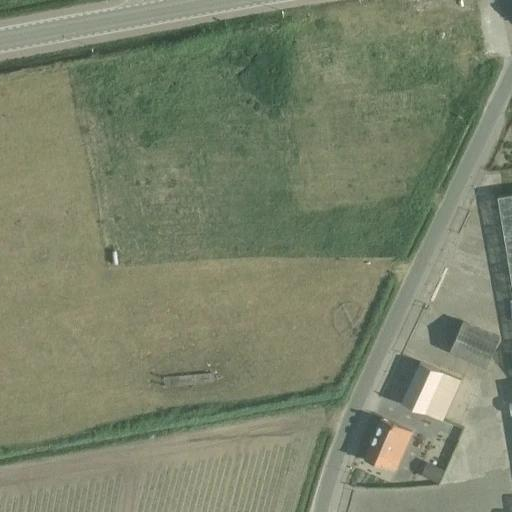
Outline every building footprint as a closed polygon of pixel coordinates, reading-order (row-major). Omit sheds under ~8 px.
[(469,40),(358,56),(363,95),(371,93),(376,126),(462,113),(457,81),(474,78),(469,40)] [(406,176),(391,179),(317,195),(306,131),(290,134),(303,215),(410,193),(406,176)] [(451,352),(488,368),(501,338),(464,322),(451,352)] [(402,403),(443,422),(462,381),(421,362),(402,403)] [(365,459),(395,472),(413,431),(383,418),(365,459)]
